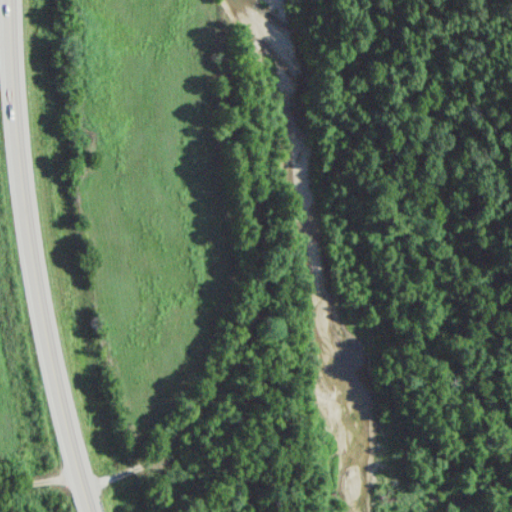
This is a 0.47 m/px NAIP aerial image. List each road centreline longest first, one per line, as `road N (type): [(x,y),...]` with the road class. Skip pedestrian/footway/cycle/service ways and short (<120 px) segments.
road 1 (residential): [(79,477),(154,462),(237,391),(265,287),(288,0)]
road 2 (primary): [(90,511),(59,396),(12,141),(7,0)]
